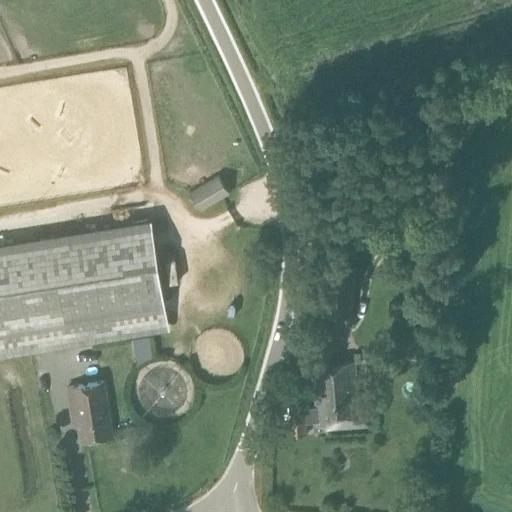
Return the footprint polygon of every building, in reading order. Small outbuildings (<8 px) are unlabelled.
[(230,193),(219,174),(189,191),(201,211),(230,193)] [(0,245),(0,352),(165,326),(162,302),(165,302),(152,221),(0,245)] [(357,267),(324,264),(321,314),(353,316),(357,267)] [(394,331),(393,343),(421,345),(423,321),(417,321),(413,321),(412,332),(394,331)] [(353,361),(312,364),(315,407),(304,408),(303,399),(287,400),(287,402),(281,403),(282,417),(288,417),(289,430),(286,430),(286,435),(289,434),(306,433),(305,422),(317,421),(317,425),(368,421),(366,393),(356,393),(353,361)] [(80,438),(112,433),(104,381),(67,387),(72,416),(76,415),(80,438)]
